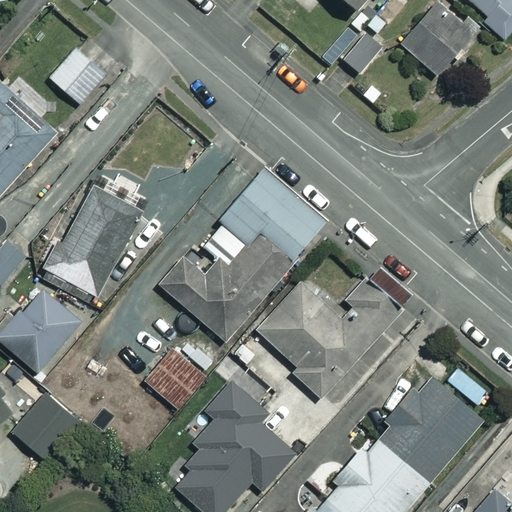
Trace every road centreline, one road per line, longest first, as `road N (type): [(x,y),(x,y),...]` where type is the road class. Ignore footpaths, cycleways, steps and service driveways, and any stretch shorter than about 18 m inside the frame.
road 1 (tertiary): [(398,205),(159,0)]
road 2 (tertiary): [(511,302),(398,205)]
road 3 (residential): [(398,205),(511,110)]
